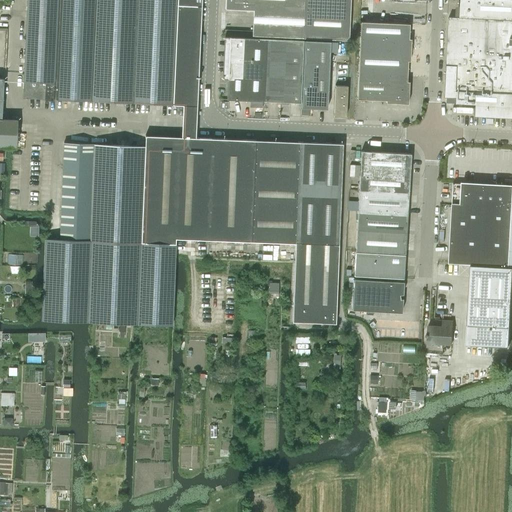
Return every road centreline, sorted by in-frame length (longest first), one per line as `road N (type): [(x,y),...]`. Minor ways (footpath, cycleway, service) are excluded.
road 1 (unclassified): [(432,134),(206,121),(212,0)]
road 2 (unknown): [(362,130),(351,311)]
road 3 (unclassified): [(425,291),(432,134)]
road 4 (unclassified): [(432,134),(438,0)]
